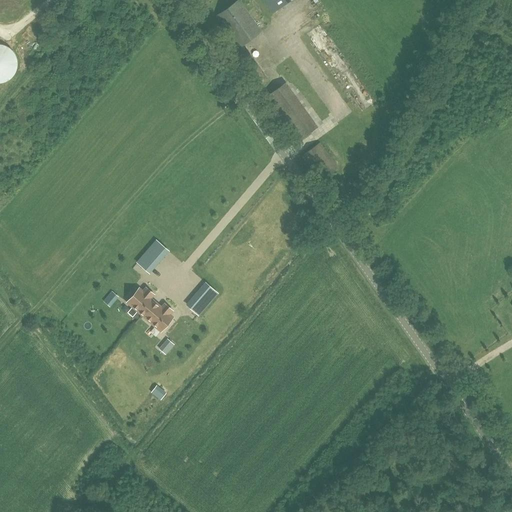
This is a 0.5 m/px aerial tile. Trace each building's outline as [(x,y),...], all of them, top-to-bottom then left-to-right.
[(217,16),(239,47),(261,31),(239,0),(217,16)] [(264,0),(273,12),(290,0),(264,0)] [(252,88),(266,78),(247,51),(233,61),(252,88)] [(301,155),(319,181),(337,168),(319,143),(301,155)] [(156,241),(142,257),(153,266),(167,250),(156,241)] [(203,309),(217,293),(206,284),(192,300),(203,309)] [(150,298),(153,294),(146,288),(143,292),(139,288),(127,302),(142,315),(153,301),(150,298)] [(112,292),(104,302),(108,306),(117,296),(112,292)] [(161,308),(153,301),(142,315),(160,331),(172,317),(168,314),(172,310),(164,304),(161,308)] [(165,354),(173,344),(169,340),(160,351),(165,354)] [(151,392),(160,399),(164,394),(155,387),(151,392)]
